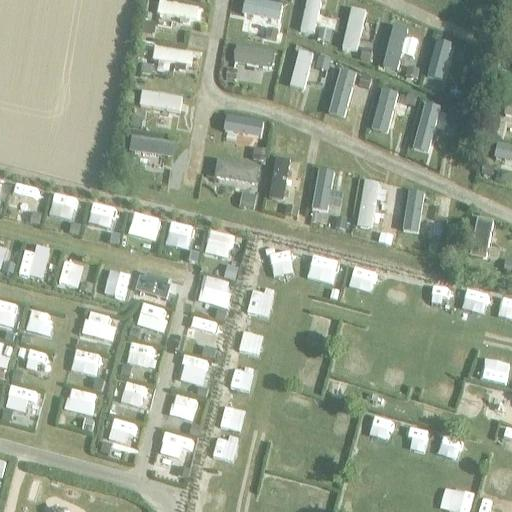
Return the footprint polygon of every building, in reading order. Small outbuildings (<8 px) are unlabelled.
[(314,39),(321,0),(307,0),(300,36),(314,39)] [(279,27),(283,11),(246,3),(242,19),(279,27)] [(196,26),(198,13),(159,6),(157,19),(196,26)] [(356,57),(365,16),(351,13),(342,53),(356,57)] [(155,38),(157,26),(143,24),(142,36),(155,38)] [(397,76),(407,34),(392,31),(382,72),(397,76)] [(277,35),(268,32),(265,44),(274,46),(277,35)] [(331,35),(318,32),(316,44),(329,47),(331,35)] [(442,87),(452,50),(437,45),(427,83),(442,87)] [(271,74),(274,57),(237,50),(234,67),(271,74)] [(373,54),(362,51),(359,62),(370,65),(373,54)] [(189,70),(191,58),(153,53),(151,65),(189,70)] [(312,60),(299,56),(289,92),(302,96),(312,60)] [(327,76),(330,63),(319,60),(316,73),(327,76)] [(150,80),(152,70),(141,68),(139,79),(150,80)] [(418,75),(407,72),(405,81),(416,84),(418,75)] [(235,85),(237,74),(228,73),(226,83),(235,85)] [(369,92),(371,81),(363,79),(360,90),(369,92)] [(341,111),(343,81),(327,80),(325,110),(341,111)] [(461,93),(450,91),(448,101),(459,103),(461,93)] [(387,140),(398,99),(382,95),(371,136),(387,140)] [(416,106),(418,97),(408,95),(406,103),(416,106)] [(180,118),(182,103),(141,97),(139,112),(180,118)] [(440,113),(424,109),(412,156),(427,160),(440,113)] [(457,118),(447,116),(444,126),(454,128),(457,118)] [(141,133),(143,122),(131,120),(129,132),(141,133)] [(261,144),(263,127),(226,121),(223,137),(261,144)] [(172,165),(175,150),(132,143),(130,158),(172,165)] [(511,168),(511,150),(496,148),(493,165),(511,168)] [(283,207),(289,165),(276,163),(269,205),(283,207)] [(127,176),(128,166),(119,165),(118,175),(127,176)] [(256,192),(259,173),(217,166),(214,184),(256,192)] [(327,217),(334,177),(319,175),(312,215),(327,217)] [(372,235),(379,189),(364,187),(357,232),(372,235)] [(6,195),(3,214),(24,217),(27,198),(6,195)] [(253,214),(256,200),(242,197),(239,212),(253,214)] [(419,240),(425,200),(409,197),(402,238),(419,240)] [(62,227),(65,206),(43,203),(40,224),(62,227)] [(297,223),(299,212),(286,210),(284,220),(297,223)] [(77,233),(101,236),(103,216),(79,213),(77,233)] [(344,236),(347,223),(337,222),(334,235),(344,236)] [(119,224),(119,249),(145,249),(145,224),(119,224)] [(487,267),(493,227),(477,224),(470,264),(487,267)] [(182,258),(183,234),(154,233),(152,256),(182,258)] [(388,249),(390,240),(381,238),(379,247),(388,249)] [(197,241),(193,266),(220,270),(224,245),(197,241)] [(437,258),(439,248),(430,246),(428,257),(437,258)] [(9,286),(21,289),(29,263),(16,259),(9,286)] [(250,268),(260,290),(277,282),(268,260),(250,268)] [(308,267),(303,291),(324,295),(329,271),(308,267)] [(68,297),(70,274),(52,273),(50,296),(68,297)] [(343,277),(340,298),(362,301),(365,280),(343,277)] [(187,312),(215,320),(222,293),(194,285),(187,312)] [(138,287),(135,308),(157,312),(161,290),(138,287)] [(376,310),(399,308),(397,287),(374,289),(376,310)] [(436,320),(437,297),(414,296),(413,318),(436,320)] [(449,321),(470,325),(474,301),(453,298),(449,321)] [(237,325),(259,328),(263,302),(241,299),(237,325)] [(132,314),(126,337),(153,343),(158,320),(132,314)] [(511,315),(494,316),(494,333),(511,332),(511,315)] [(71,345),(101,353),(107,329),(77,321),(71,345)] [(181,329),(180,342),(210,345),(212,332),(181,329)] [(295,333),(294,356),(311,357),(313,334),(295,333)] [(232,343),(229,363),(250,367),(253,347),(232,343)] [(115,372),(139,379),(145,359),(121,352),(115,372)] [(5,356),(1,374),(12,376),(15,358),(5,356)] [(22,358),(15,374),(32,382),(39,365),(22,358)] [(69,359),(62,380),(89,388),(95,367),(69,359)] [(348,388),(359,368),(344,361),(334,381),(348,388)] [(192,398),(200,372),(176,365),(168,391),(192,398)] [(475,371),(472,391),(489,393),(492,374),(475,371)] [(308,400),(310,373),(298,373),(296,399),(308,400)] [(244,397),(246,375),(227,374),(225,396),(244,397)] [(125,391),(128,380),(113,377),(110,388),(125,391)] [(447,413),(447,392),(427,391),(426,412),(447,413)] [(114,394),(112,413),(134,416),(136,396),(114,394)] [(0,419),(24,423),(28,401),(0,395),(0,419)] [(83,426),(86,403),(59,399),(55,422),(83,426)] [(159,428),(185,432),(188,410),(163,406),(159,428)] [(216,412),(213,433),(234,435),(237,415),(216,412)] [(326,413),(319,433),(338,441),(345,421),(326,413)] [(105,429),(99,454),(123,460),(128,435),(105,429)] [(489,456),(511,458),(511,456),(511,438),(491,437),(489,456)] [(178,470),(181,448),(153,443),(150,466),(178,470)] [(206,448),(203,470),(223,473),(227,451),(206,448)] [(334,480),(337,462),(318,459),(315,477),(334,480)] [(266,475),(287,474),(287,462),(266,462),(266,475)] [(279,511),(282,493),(262,490),(259,511),(279,511)] [(290,511),(312,511),(315,500),(293,497),(290,511)] [(334,503),(332,511),(353,511),(354,507),(334,503)]
